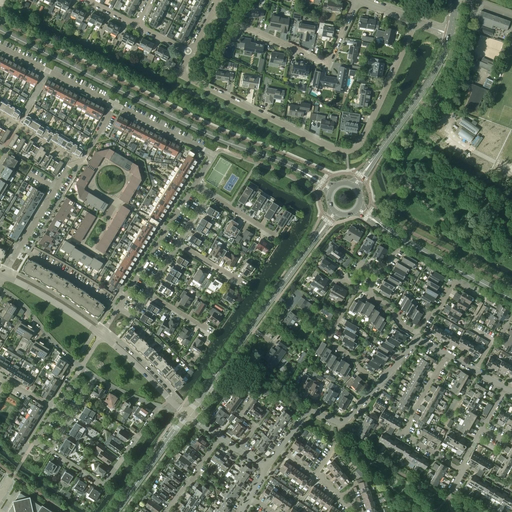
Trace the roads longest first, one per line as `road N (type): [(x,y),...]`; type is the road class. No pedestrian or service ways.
road 1 (residential): [(189,52),(181,73),(345,152),(362,140),(415,21)]
road 2 (secondary): [(308,175),(194,128),(0,30)]
road 3 (tertiary): [(186,415),(320,231)]
road 4 (residential): [(3,275),(112,105)]
road 5 (residential): [(211,10),(324,62),(356,0)]
road 6 (residential): [(446,354),(401,433),(460,470)]
road 7 (residential): [(158,407),(106,485),(49,452)]
road 8 (secondary): [(511,299),(378,223)]
road 9 (secondary): [(369,164),(450,34)]
road 10 (residential): [(193,184),(211,154),(112,105)]
road 11 (residential): [(116,307),(193,184)]
road 12 (residential): [(378,384),(329,336),(357,288),(366,292)]
road 13 (residential): [(112,105),(0,47)]
